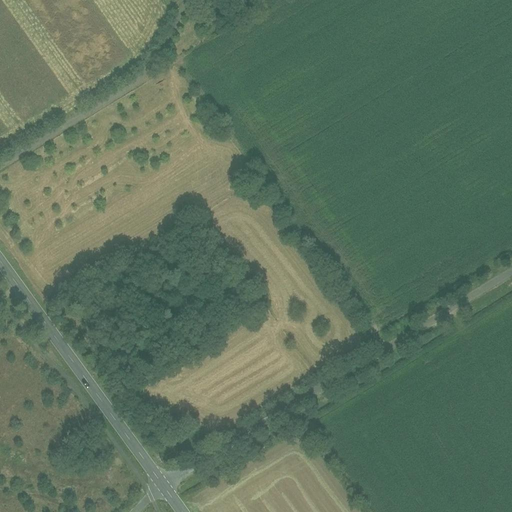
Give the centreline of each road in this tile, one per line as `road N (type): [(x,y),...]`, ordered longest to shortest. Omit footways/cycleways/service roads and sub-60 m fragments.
road 1 (unclassified): [(162,486),(511,272)]
road 2 (tertiary): [(0,263),(162,486)]
